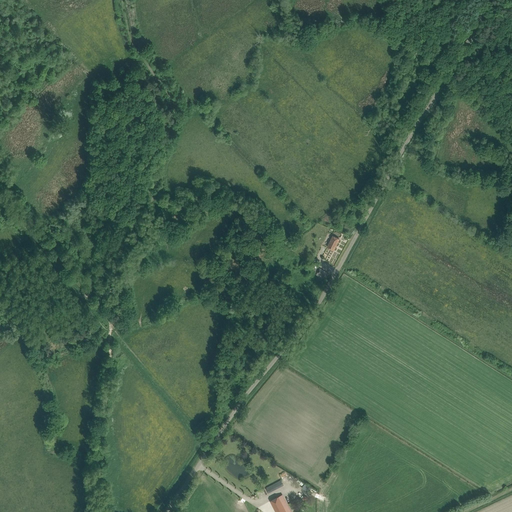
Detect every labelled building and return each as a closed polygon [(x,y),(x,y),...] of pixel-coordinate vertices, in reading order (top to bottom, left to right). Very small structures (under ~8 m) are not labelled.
[(339,239),(333,236),(331,239),(327,247),(334,250),(339,239)] [(317,273),(326,278),(328,273),(320,268),(317,273)] [(284,487),(283,485),(281,480),(266,487),(269,493),(280,487),(281,489),(284,487)] [(305,483),(302,487),(307,492),(310,487),(305,483)] [(271,501),(276,511),(287,511),(284,504),(286,502),(282,495),(271,501)]
